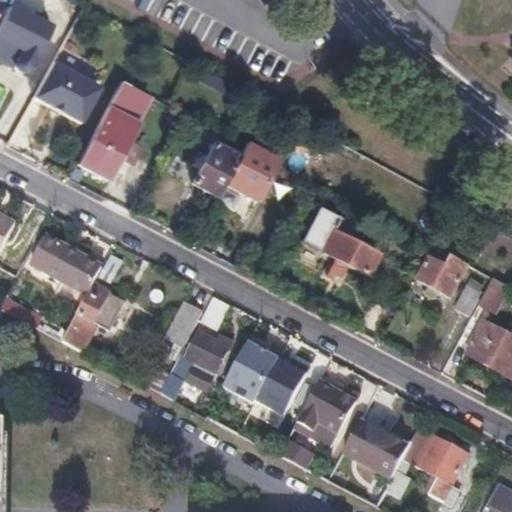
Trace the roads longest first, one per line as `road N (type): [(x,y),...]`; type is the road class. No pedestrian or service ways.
road 1 (residential): [(511,430),(0,161)]
road 2 (tertiary): [(362,1),(511,136)]
road 3 (residential): [(201,0),(296,54),(362,1)]
